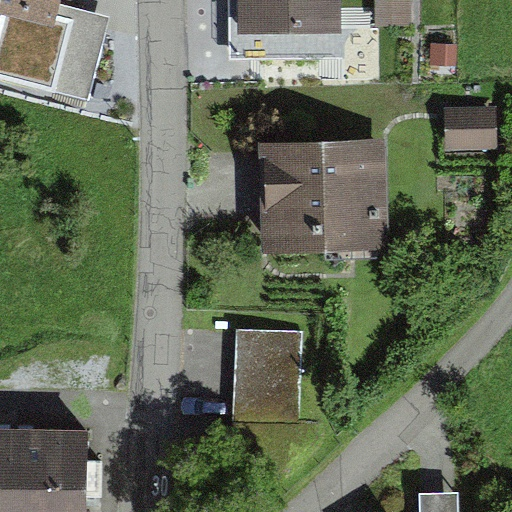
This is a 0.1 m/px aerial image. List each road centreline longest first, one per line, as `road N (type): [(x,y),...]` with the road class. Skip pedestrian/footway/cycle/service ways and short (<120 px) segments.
road 1 (residential): [(147,511),(166,197),(162,0)]
road 2 (track): [(314,511),(427,403),(511,305)]
